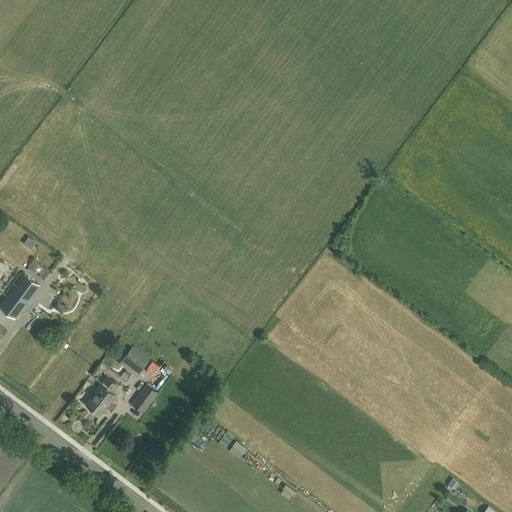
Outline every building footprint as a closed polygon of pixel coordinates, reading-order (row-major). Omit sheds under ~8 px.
[(62,263),(27,237),(15,252),(50,278),(62,263)] [(40,285),(24,273),(0,303),(0,307),(14,318),(40,285)] [(140,371),(149,358),(133,346),(123,359),(140,371)] [(171,369),(166,364),(163,368),(168,373),(171,369)] [(109,404),(116,396),(111,393),(117,385),(107,377),(96,390),(97,391),(86,404),(99,415),(108,403),(109,404)] [(142,412),(157,392),(146,384),(131,403),(142,412)] [(230,450),(240,457),(246,448),(236,441),(230,450)] [(455,488),(458,484),(459,483),(453,478),(449,483),(455,488)]
